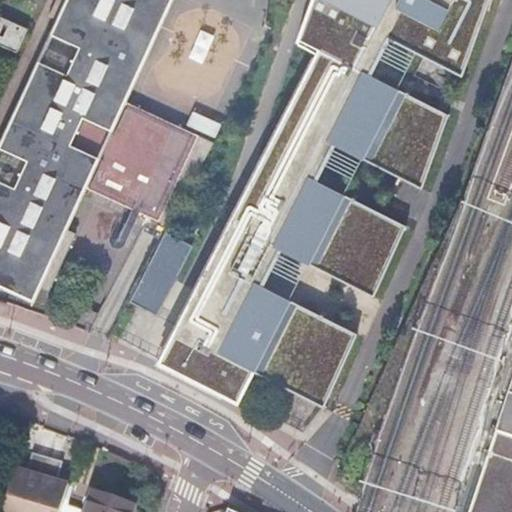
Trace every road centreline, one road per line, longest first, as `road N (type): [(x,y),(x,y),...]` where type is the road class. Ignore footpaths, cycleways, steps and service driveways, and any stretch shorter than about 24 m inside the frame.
road 1 (secondary): [(0,355),(87,386),(210,447)]
road 2 (secondary): [(210,447),(314,511)]
